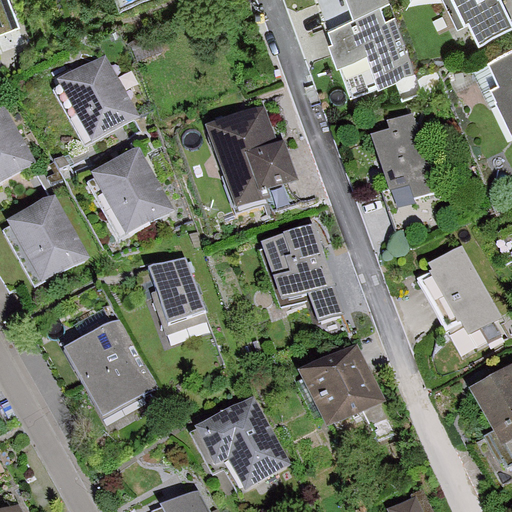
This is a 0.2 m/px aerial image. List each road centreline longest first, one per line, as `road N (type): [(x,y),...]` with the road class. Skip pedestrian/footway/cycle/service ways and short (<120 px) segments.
road 1 (residential): [(470,511),(367,271),(268,0)]
road 2 (residential): [(0,350),(89,511)]
